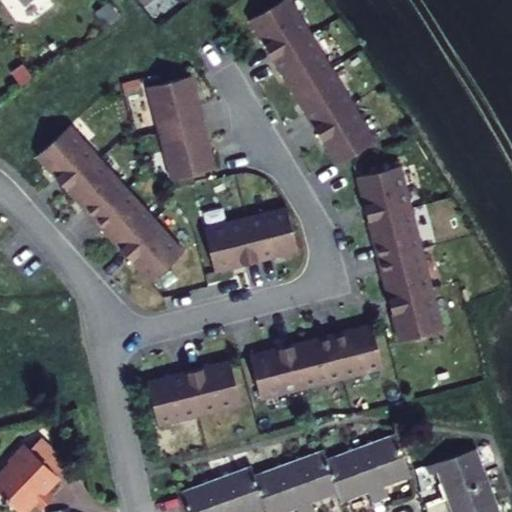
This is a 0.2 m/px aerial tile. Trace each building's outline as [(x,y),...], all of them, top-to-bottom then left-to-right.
[(3,0),(12,12),(28,0),(3,0)] [(278,2),(239,25),(263,64),(301,41),(278,2)] [(321,75),(301,41),(263,64),(283,98),(321,75)] [(321,75),(283,98),(304,132),(342,109),(321,75)] [(193,128),(190,117),(163,87),(138,93),(150,140),(193,128)] [(304,132),(327,171),(365,148),(342,109),(304,132)] [(174,183),(200,159),(193,128),(150,140),(161,186),(174,183)] [(59,132),(26,162),(56,196),(89,166),(59,132)] [(116,195),(89,166),(56,196),(83,225),(116,195)] [(390,172),(346,183),(358,227),(401,216),(390,172)] [(116,195),(83,225),(103,248),(136,217),(116,195)] [(237,224),(247,267),(287,257),(276,214),(237,224)] [(411,254),(401,216),(358,227),(367,266),(411,254)] [(204,278),(247,267),(237,224),(193,234),(204,278)] [(110,255),(140,288),(173,258),(143,225),(110,255)] [(411,254),(367,266),(377,304),(420,293),(411,254)] [(377,304),(389,348),(432,337),(420,293),(377,304)] [(361,331),(318,342),(329,385),(372,374),(361,331)] [(329,385),(318,342),(279,352),(290,396),(329,385)] [(290,396),(279,352),(239,363),(250,406),(290,396)] [(231,411),(220,367),(176,378),(187,422),(231,411)] [(187,422),(176,378),(137,389),(148,432),(187,422)] [(248,458),(176,483),(186,511),(240,511),(239,507),(263,498),(266,508),(292,500),(295,509),(314,502),(308,490),(338,478),(343,490),(363,483),(368,492),(386,485),(381,477),(406,467),(389,427),(327,451),(323,439),(251,467),(248,458)] [(40,446),(50,435),(43,428),(32,439),(26,433),(10,450),(14,455),(0,469),(0,476),(6,483),(5,484),(5,486),(23,503),(36,490),(41,495),(51,485),(46,480),(60,465),(57,463),(40,446)] [(50,435),(40,446),(57,463),(68,452),(50,435)] [(505,511),(473,435),(418,456),(423,467),(437,462),(457,509),(448,511),(505,511)]
